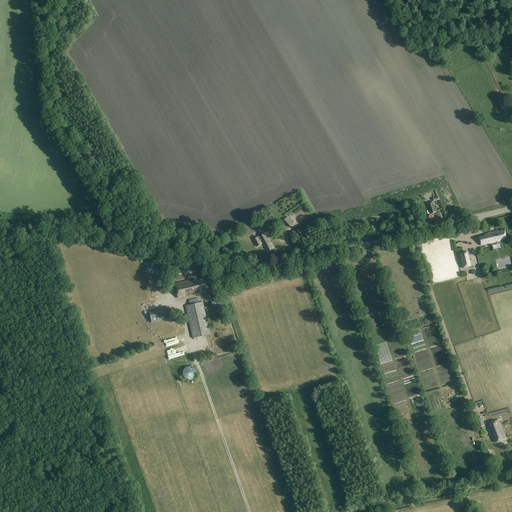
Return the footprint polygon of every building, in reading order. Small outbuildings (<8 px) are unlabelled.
[(488,52),(493,50),(488,40),(484,42),(488,52)] [(436,212),(432,201),(426,203),(428,207),(429,206),(431,213),(436,212)] [(283,221),(288,227),(293,223),(288,216),(283,221)] [(506,238),(504,230),(498,232),(498,231),(487,233),(487,234),(485,234),(485,236),(479,237),(481,245),(500,241),(500,239),(506,238)] [(260,240),(261,240),(267,251),(273,248),(265,233),(259,236),(259,237),(258,237),(253,240),(257,247),(262,244),(260,240)] [(469,260),(467,251),(459,253),(463,268),(473,266),(472,259),(469,260)] [(164,278),(170,281),(175,271),(169,268),(164,278)] [(207,289),(205,278),(197,280),(196,278),(192,279),(193,281),(189,282),(188,280),(174,284),(178,298),(202,292),(202,290),(207,289)] [(199,302),(198,298),(189,300),(190,305),(185,306),(192,338),(210,334),(202,302),(199,302)] [(149,312),(151,323),(171,318),(169,307),(149,312)] [(184,366),(182,369),(182,373),(184,376),(187,378),(191,377),(194,375),(195,371),(194,367),(191,365),(187,364),(184,366)] [(478,427),(479,427),(485,425),(482,416),(476,418),(478,427)] [(503,433),(500,424),(498,420),(487,424),(489,431),(491,431),(492,434),(491,435),(492,438),(494,442),(505,438),(504,434),(502,435),(501,434),(503,433)] [(487,451),(490,459),(496,456),(493,449),(487,451)]
